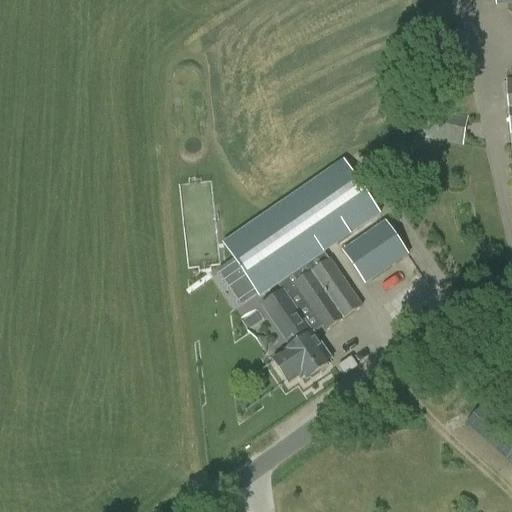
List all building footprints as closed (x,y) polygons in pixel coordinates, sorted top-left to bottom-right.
[(511,0),(495,0),(496,8),(508,7),(511,6),(511,0)] [(422,139),(463,146),(468,114),(428,107),(422,139)] [(382,217),(344,161),(222,245),(259,301),(382,217)] [(386,223),(342,253),(365,287),(410,257),(386,223)] [(331,264),(295,288),(294,286),(261,309),(266,316),(291,352),(276,363),(291,385),(300,379),(302,382),(308,378),(309,380),(326,368),(325,365),(331,361),(313,335),(323,328),(326,332),(361,308),(331,264)] [(511,420),(489,400),(466,426),(511,468),(511,420)]
